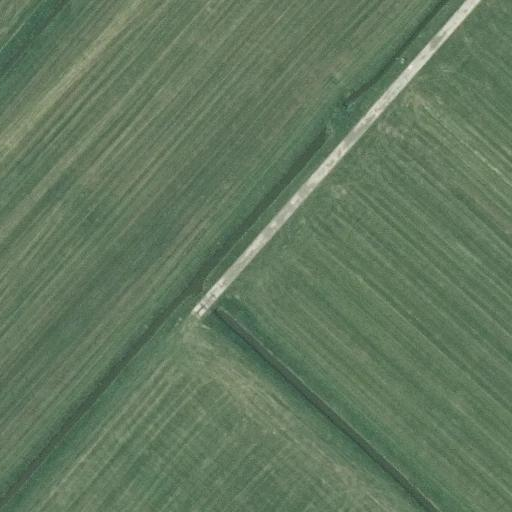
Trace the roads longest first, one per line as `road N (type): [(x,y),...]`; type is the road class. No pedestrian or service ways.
road 1 (track): [(122,511),(212,397),(339,276),(511,53)]
road 2 (track): [(473,0),(247,256)]
